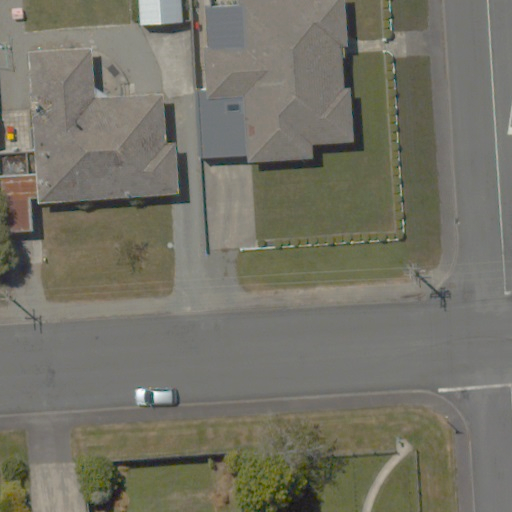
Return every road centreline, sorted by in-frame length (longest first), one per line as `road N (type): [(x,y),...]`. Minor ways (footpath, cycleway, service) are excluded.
road 1 (residential): [(0,372),(509,342)]
road 2 (residential): [(488,0),(509,342)]
